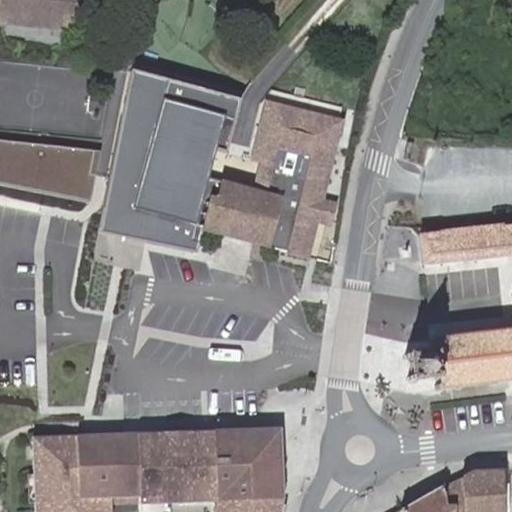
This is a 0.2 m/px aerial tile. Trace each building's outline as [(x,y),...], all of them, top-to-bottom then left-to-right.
[(80,3),(64,0),(23,0),(23,2),(11,0),(6,0),(6,3),(0,34),(0,38),(70,53),(77,17),(80,3)] [(156,91),(130,84),(100,246),(132,253),(198,266),(203,244),(308,269),(317,230),(332,234),(336,219),(321,215),(338,144),(331,133),(280,120),(269,127),(257,174),(266,176),(258,205),(210,192),(218,164),(228,166),(242,113),(156,91)] [(156,91),(242,113),(244,108),(158,86),(156,91)] [(0,197),(91,215),(96,188),(89,187),(93,164),(0,155),(0,197)] [(89,187),(96,188),(101,165),(93,164),(89,187)] [(511,265),(511,236),(462,241),(461,230),(448,232),(431,233),(434,270),(511,265)] [(511,339),(438,347),(437,357),(416,359),(419,387),(440,387),(443,398),(511,392),(511,339)] [(284,511),(282,446),(35,457),(37,511),(284,511)] [(506,502),(505,483),(475,485),(447,500),(448,505),(448,507),(449,511),(506,511),(506,502)] [(449,511),(448,507),(448,505),(447,500),(426,511),(449,511)]
